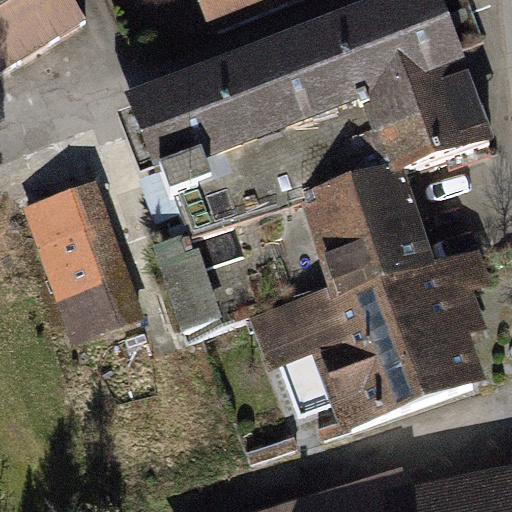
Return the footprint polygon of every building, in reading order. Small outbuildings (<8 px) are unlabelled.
[(70,0),(0,0),(0,84),(89,30),(70,0)] [(428,0),(416,0),(108,119),(173,264),(150,271),(173,349),(319,292),(297,234),(402,194),(455,173),(429,104),(463,91),(428,0)] [(190,0),(214,57),(350,0),(190,0)] [(106,191),(23,221),(61,326),(144,296),(106,191)] [(436,282),(402,194),(297,234),(319,292),(327,310),(250,340),(302,473),(484,402),(466,356),(486,348),(473,314),(501,304),(485,263),(436,282)] [(511,511),(511,454),(509,455),(511,466),(511,486),(389,511),(511,511)]
